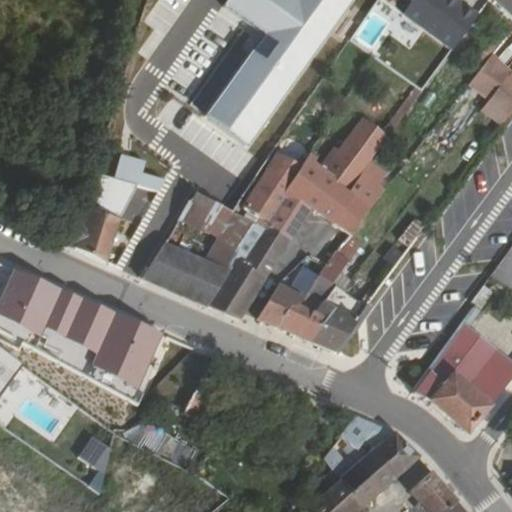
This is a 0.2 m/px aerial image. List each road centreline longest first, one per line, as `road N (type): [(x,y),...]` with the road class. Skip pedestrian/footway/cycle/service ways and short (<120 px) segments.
road 1 (tertiary): [(463,464),(401,412),(0,245)]
road 2 (unknown): [(0,169),(106,45)]
